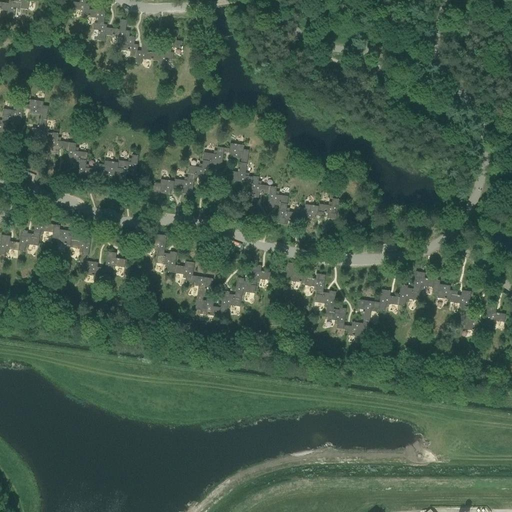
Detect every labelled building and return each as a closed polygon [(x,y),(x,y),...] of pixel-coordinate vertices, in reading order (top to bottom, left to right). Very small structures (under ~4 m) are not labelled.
[(21,4),(21,10),(28,11),(30,1),(35,2),(35,0),(14,0),(14,2),(14,3),(21,4)] [(82,18),(89,19),(90,12),(91,6),(86,6),(87,0),(80,0),(80,5),(74,4),(73,12),(83,13),(82,18)] [(16,9),(21,10),(21,4),(14,3),(14,2),(9,2),(9,6),(1,5),(1,11),(8,12),(7,18),(14,19),(16,9)] [(98,20),(98,25),(104,26),(106,14),(102,13),(103,3),(97,2),(96,12),(90,12),(89,19),(98,20)] [(122,39),(122,44),(128,44),(129,37),(129,38),(130,32),(126,32),(127,22),(121,21),(120,31),(114,30),(113,31),(113,38),(122,39)] [(113,38),(113,31),(107,30),(107,26),(104,26),(98,25),(95,25),(94,31),(99,32),(98,42),(105,43),(106,37),(113,38)] [(166,40),(164,52),(171,53),(171,48),(181,50),(182,42),(176,41),(177,31),(171,30),(170,40),(166,40)] [(137,51),(138,51),(138,46),(134,45),(135,38),(129,38),(129,37),(128,44),(122,44),(121,51),(131,52),(130,58),(136,59),(137,51)] [(143,60),(153,61),(153,55),(154,54),(147,53),(149,43),(143,42),(141,52),(138,51),(137,51),(136,59),(135,64),(142,65),(143,60)] [(174,53),(171,53),(164,52),(161,52),(160,56),(153,55),(153,61),(160,62),(159,68),(166,69),(168,59),(173,60),(174,53)] [(41,120),(47,121),(49,107),(43,107),(44,103),(30,101),(30,106),(24,105),(24,109),(31,110),(30,115),(41,116),(41,120)] [(21,126),(24,109),(24,105),(18,104),(17,108),(14,108),(13,111),(4,110),(3,117),(10,118),(9,122),(15,123),(15,125),(21,126)] [(0,135),(0,136),(0,137),(7,139),(9,122),(10,118),(3,117),(2,121),(0,120),(0,135)] [(46,130),(47,121),(41,120),(39,119),(38,129),(32,129),(31,138),(51,141),(52,134),(49,134),(49,130),(46,130)] [(59,150),(69,151),(70,143),(61,142),(62,139),(58,138),(59,134),(52,133),(52,134),(51,141),(49,154),(59,155),(59,150)] [(74,163),(80,164),(80,160),(87,161),(88,154),(79,152),(79,149),(76,148),(77,144),(70,143),(69,151),(67,164),(74,165),(74,163)] [(241,163),(247,164),(249,151),(243,150),(244,146),(230,144),(229,150),(224,149),(224,153),(231,154),(230,159),(241,160),(241,163)] [(221,170),(224,153),(224,149),(217,148),(217,152),(214,151),(213,155),(204,154),(203,161),(209,162),(209,166),(215,167),(214,169),(221,170)] [(118,161),(118,163),(117,169),(123,170),(127,171),(126,176),(135,177),(138,156),(132,156),(131,159),(128,159),(127,162),(118,161)] [(87,177),(96,178),(98,170),(89,169),(89,165),(86,165),(87,161),(80,160),(80,164),(77,181),(86,182),(87,177)] [(98,165),(98,170),(96,178),(103,179),(103,175),(114,177),(115,172),(123,174),(123,170),(117,169),(118,163),(104,161),(104,165),(98,165)] [(189,167),(188,175),(194,176),(194,179),(200,180),(200,182),(207,183),(209,166),(209,162),(203,161),(202,165),(199,165),(198,168),(189,167)] [(251,185),(252,178),(249,177),(249,174),(246,174),(247,164),(241,163),(239,163),(238,173),(232,172),(231,182),(251,185)] [(175,180),(174,182),(173,188),(180,189),(183,190),(183,195),(192,196),(194,179),(194,176),(188,175),(188,178),(184,178),(184,181),(175,180)] [(269,195),(270,187),(261,186),(262,182),(258,182),(259,178),(252,177),(252,178),(251,185),(249,198),(259,199),(259,194),(269,195)] [(179,193),(180,189),(173,188),(174,182),(161,181),(160,184),(155,184),(153,197),(159,198),(160,194),(171,196),(171,192),(179,193)] [(274,207),(280,208),(280,204),(287,205),(288,197),(279,196),(279,192),(276,192),(277,188),(270,187),(269,195),(267,208),(274,209),(274,207)] [(317,213),(324,214),(327,214),(327,219),(336,221),(339,200),(332,199),(332,203),(328,202),(328,206),(319,205),(318,207),(317,213)] [(288,221),(297,222),(298,214),(289,213),(290,209),(287,209),(287,205),(280,204),(280,208),(277,224),(287,226),(288,221)] [(299,208),(298,214),(297,222),(303,223),(304,219),(315,220),(315,216),(323,217),(324,214),(317,213),(318,207),(305,205),(304,209),(299,208)] [(44,232),(52,234),(54,226),(44,224),(45,219),(36,218),(33,235),(33,238),(39,239),(40,236),(43,236),(44,232)] [(56,244),(70,246),(71,240),(77,241),(77,238),(69,237),(70,232),(59,231),(60,227),(54,226),(52,234),(52,239),(57,240),(56,244)] [(21,231),(19,244),(18,252),(25,253),(25,249),(28,249),(29,246),(38,247),(39,239),(33,238),(33,235),(27,234),(28,232),(21,231)] [(154,252),(157,252),(157,256),(163,257),(164,253),(166,237),(157,235),(156,240),(146,239),(145,247),(155,248),(154,252)] [(0,242),(0,256),(5,257),(5,253),(9,254),(9,250),(18,252),(19,244),(10,242),(10,237),(1,236),(0,242)] [(81,254),(81,258),(87,259),(88,259),(91,238),(81,237),(81,242),(77,241),(71,240),(70,246),(70,248),(79,250),(78,253),(81,254)] [(170,254),(164,253),(163,257),(157,256),(156,264),(165,265),(164,269),(168,269),(167,273),(174,274),(175,266),(177,253),(170,252),(170,254)] [(107,253),(104,269),(104,273),(111,274),(111,270),(114,271),(115,267),(124,269),(125,261),(115,259),(116,254),(107,253)] [(87,262),(87,259),(81,258),(79,271),(84,272),(84,276),(98,278),(99,273),(104,273),(104,269),(97,268),(98,264),(87,262)] [(184,267),(175,266),(174,274),(183,275),(182,279),(185,279),(185,283),(191,284),(192,283),(193,277),(194,264),(185,262),(184,267)] [(292,278),(291,282),(305,284),(305,278),(312,279),(312,275),(304,274),(305,270),(294,268),(295,264),(288,263),(286,277),(292,278)] [(252,265),(250,282),(250,286),(256,287),(256,283),(260,284),(260,280),(269,281),(271,273),(261,272),(261,267),(252,265)] [(416,272),(413,289),(413,293),(419,294),(420,290),(423,291),(424,287),(432,288),(434,280),(424,279),(425,274),(416,272)] [(316,291),(316,295),(322,296),(323,292),(323,293),(325,276),(316,274),(315,279),(312,279),(305,278),(305,284),(304,286),(314,287),(313,291),(316,291)] [(198,288),(197,297),(203,298),(205,298),(206,288),(211,289),(213,280),(193,277),(192,283),(195,284),(195,287),(198,288)] [(242,296),(245,297),(245,293),(255,295),(256,287),(250,286),(250,282),(244,281),(244,280),(237,279),(235,295),(234,299),(241,300),(242,296)] [(436,299),(450,301),(451,295),(457,296),(457,292),(449,291),(450,287),(439,285),(440,281),(434,280),(432,288),(432,294),(437,295),(436,299)] [(418,302),(419,294),(413,293),(413,289),(407,288),(408,286),(401,286),(399,298),(398,306),(405,307),(405,303),(408,304),(409,300),(418,302)] [(398,306),(399,298),(390,297),(390,292),(381,290),(379,303),(378,310),(378,311),(385,312),(385,308),(389,308),(389,305),(398,306)] [(451,295),(450,301),(450,303),(459,304),(458,308),(462,308),(461,312),(467,313),(468,313),(471,292),(461,291),(461,296),(457,296),(451,295)] [(234,299),(235,295),(229,295),(229,293),(223,292),(220,308),(220,312),(226,313),(227,310),(230,310),(231,306),(240,308),(241,300),(234,299)] [(333,313),(333,309),(336,293),(329,292),(329,293),(323,293),(323,292),(322,296),(316,295),(315,303),(324,304),(323,308),(327,308),(326,312),(333,313)] [(203,301),(203,298),(197,297),(195,310),(200,311),(200,315),(214,317),(214,312),(220,312),(220,308),(213,307),(213,303),(203,301)] [(375,310),(378,310),(379,303),(359,300),(358,310),(363,310),(361,320),(363,321),(369,322),(371,312),(374,313),(375,310)] [(487,307),(484,324),(484,328),(491,329),(491,325),(494,325),(495,322),(504,323),(505,315),(495,314),(496,308),(487,307)] [(339,310),(333,309),(333,313),(326,312),(325,320),(334,321),(334,325),(337,325),(336,329),(343,330),(344,326),(346,309),(339,308),(339,310)] [(467,317),(467,313),(461,312),(459,325),(465,326),(464,330),(478,332),(479,327),(484,328),(484,324),(477,322),(478,318),(467,317)] [(368,335),(369,322),(363,321),(363,324),(352,322),(351,327),(344,326),(343,330),(348,331),(348,336),(361,338),(362,334),(368,335)]
